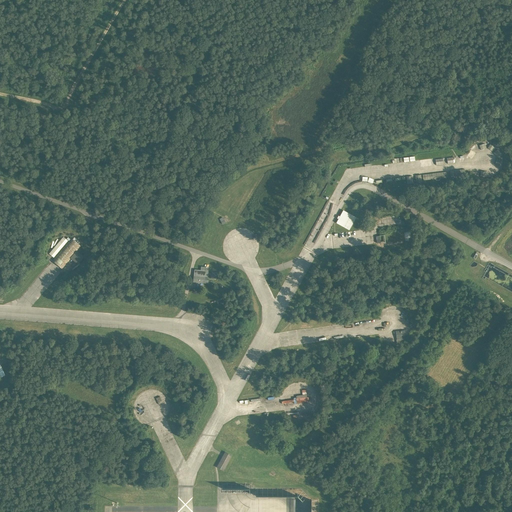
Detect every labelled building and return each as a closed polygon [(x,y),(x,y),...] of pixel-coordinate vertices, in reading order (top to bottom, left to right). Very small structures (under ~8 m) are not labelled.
[(356,218),(343,210),(336,223),(349,230),(356,218)] [(377,243),(386,242),(385,235),(377,236),(377,243)] [(50,253),(55,258),(68,241),(63,237),(50,253)] [(55,258),(52,260),(57,264),(62,269),(71,259),(77,252),(81,247),(71,238),(68,241),(55,258)] [(77,252),(71,259),(77,265),(83,258),(77,252)] [(194,270),(193,282),(208,284),(208,278),(209,268),(201,267),(201,270),(194,270)] [(406,342),(406,330),(397,330),(397,342),(406,342)] [(233,456),(226,452),(218,467),(224,471),(233,456)]
